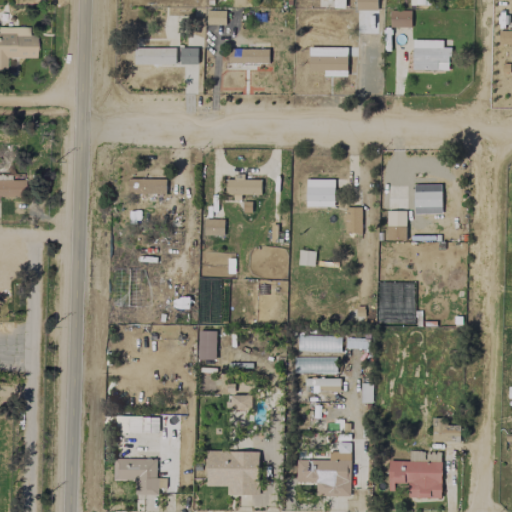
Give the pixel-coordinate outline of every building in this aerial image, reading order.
[(205,25),(225,24),(225,10),(205,11),(205,25)] [(389,27),(410,28),(411,11),(389,10),(389,27)] [(27,34),(27,27),(0,26),(0,33),(27,34)] [(35,34),(0,33),(0,68),(5,69),(6,57),(35,57),(35,34)] [(412,39),(442,40),(442,47),(450,47),(450,56),(448,56),(447,70),(412,70),(412,39)] [(175,64),(175,47),(134,49),(135,65),(175,64)] [(347,48),(309,47),(308,72),(323,72),(323,76),(346,77),(347,48)] [(197,48),(179,48),(179,65),(197,65),(197,48)] [(268,65),(268,49),(228,48),(227,63),(268,65)] [(0,196),(23,196),(24,179),(0,178),(0,196)] [(165,194),(165,179),(127,179),(127,194),(165,194)] [(306,206),(333,206),(333,180),(306,179),(306,206)] [(440,184),(413,185),(414,214),(441,214),(440,184)] [(361,207),(345,207),(344,233),(361,234),(361,207)] [(405,240),(405,211),(386,211),(386,240),(405,240)] [(223,236),(223,219),(203,219),(203,235),(223,236)] [(298,265),(314,266),(314,251),(298,250),(298,265)] [(215,359),(215,331),(197,331),(197,359),(215,359)] [(340,351),(340,336),(297,335),(296,350),(340,351)] [(335,373),(336,358),(302,357),(302,367),(308,367),(308,372),(335,373)] [(339,392),(339,378),(311,378),(311,392),(339,392)] [(251,395),(230,394),(229,409),(251,410),(251,395)] [(158,416),(116,417),(116,433),(158,433),(158,416)] [(431,441),(459,441),(459,425),(443,425),(444,418),(432,418),(431,441)] [(258,452),(206,451),(206,486),(226,486),(226,495),(258,495),(258,452)] [(349,497),(350,452),(339,452),(328,451),(328,460),(296,459),(295,482),(316,482),(315,496),(349,497)] [(440,498),(441,452),(409,451),(409,461),(388,461),(387,490),(393,491),(393,483),(408,483),(407,498),(440,498)] [(155,459),(112,459),(112,480),(136,480),(136,495),(158,495),(158,487),(165,487),(165,478),(155,478),(155,459)]
